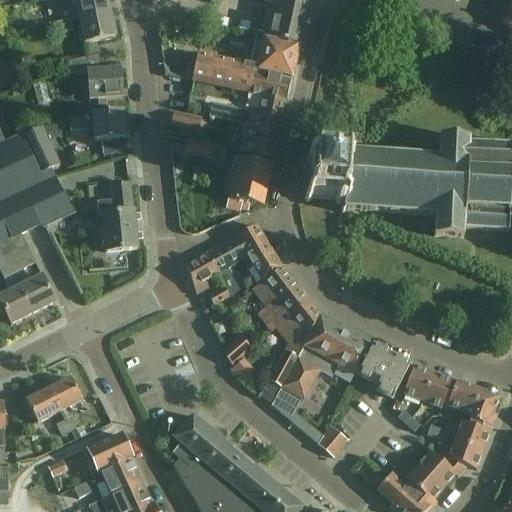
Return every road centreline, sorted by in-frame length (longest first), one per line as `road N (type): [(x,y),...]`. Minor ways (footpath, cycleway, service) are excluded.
road 1 (residential): [(511,381),(345,317),(300,269),(283,213),(283,172),(320,0)]
road 2 (residential): [(363,511),(209,383),(169,290)]
road 3 (residential): [(163,262),(130,0)]
road 4 (residential): [(126,422),(34,465),(15,498),(21,511)]
